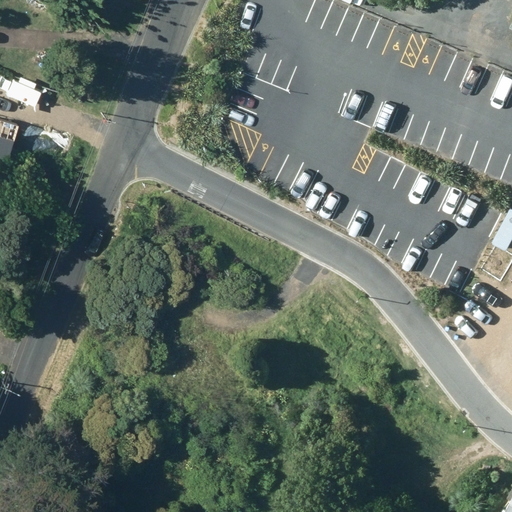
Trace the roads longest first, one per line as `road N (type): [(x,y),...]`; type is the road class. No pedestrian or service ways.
road 1 (residential): [(184,0),(0,449)]
road 2 (unknown): [(370,0),(511,60)]
